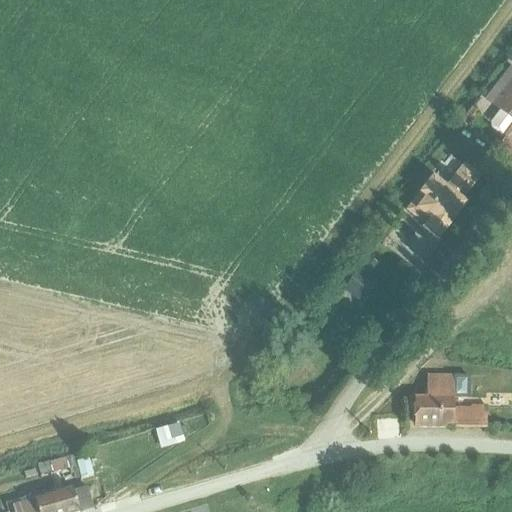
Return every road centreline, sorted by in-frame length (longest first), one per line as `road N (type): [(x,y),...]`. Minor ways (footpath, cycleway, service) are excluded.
road 1 (residential): [(323,451),(359,382),(511,184)]
road 2 (unclassified): [(323,451),(124,511)]
road 3 (unclassified): [(511,449),(419,443),(323,451)]
